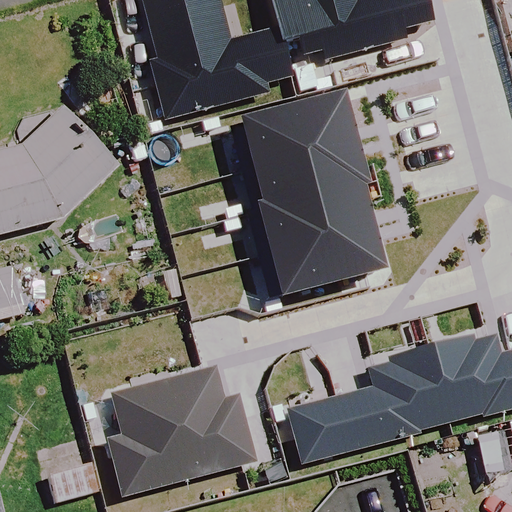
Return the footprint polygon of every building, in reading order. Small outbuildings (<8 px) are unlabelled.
[(176,80),(202,189),(347,155),(321,46),(176,80)] [(112,174),(62,117),(18,152),(0,156),(0,244),(46,233),(112,174)] [(237,283),(215,204),(154,221),(176,300),(237,283)] [(5,275),(0,275),(0,332),(19,327),(5,275)] [(400,417),(511,387),(511,325),(499,276),(371,310),(400,417)] [(228,345),(259,400),(336,358),(305,302),(228,345)] [(396,444),(386,406),(359,413),(369,451),(396,444)] [(511,426),(500,430),(510,472),(511,471),(511,426)] [(95,500),(88,470),(42,481),(49,511),(95,500)]
